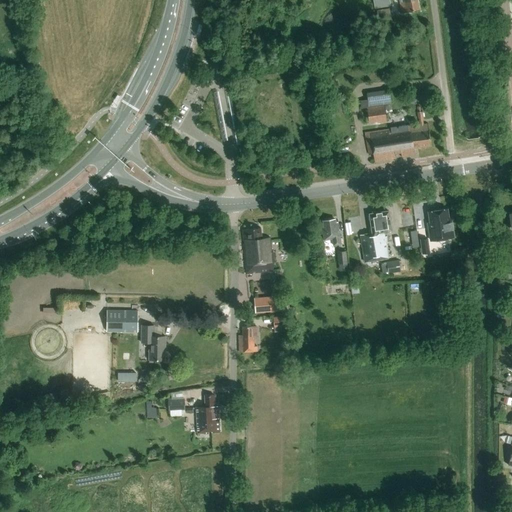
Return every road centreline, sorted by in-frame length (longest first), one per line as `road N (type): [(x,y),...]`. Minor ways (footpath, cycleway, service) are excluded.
road 1 (residential): [(232,205),(232,511)]
road 2 (tertiary): [(454,170),(232,205)]
road 3 (unclassified): [(454,170),(432,0)]
road 4 (primary): [(122,150),(164,86),(189,0)]
road 5 (primary): [(170,0),(148,71),(102,145)]
road 6 (primary): [(0,239),(61,207),(110,164)]
road 7 (primary): [(102,145),(59,185),(0,221)]
